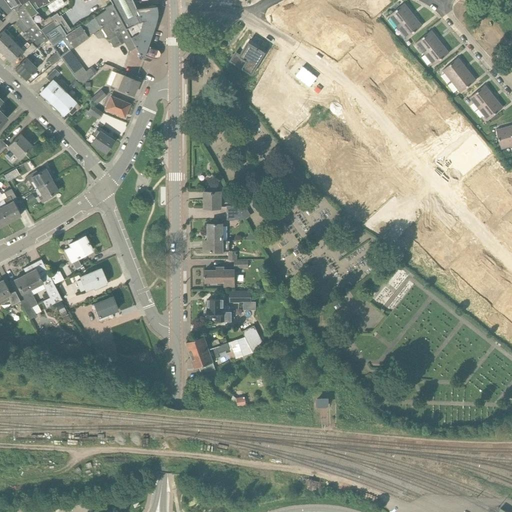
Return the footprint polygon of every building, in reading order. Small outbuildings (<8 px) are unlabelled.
[(3,0),(0,0),(0,7),(7,15),(12,10),(10,8),(3,0)] [(22,6),(19,2),(17,0),(3,0),(10,8),(12,7),(15,11),(22,6)] [(52,0),(17,0),(19,2),(22,6),(40,30),(53,21),(50,15),(44,19),(37,9),(43,5),(44,6),(52,0)] [(61,0),(57,0),(49,5),(53,10),(64,4),(61,0)] [(136,8),(134,2),(133,3),(132,0),(109,0),(112,4),(131,39),(136,48),(139,54),(144,56),(147,45),(147,46),(154,25),(157,16),(157,6),(149,7),(136,8)] [(149,7),(149,0),(145,0),(134,2),(136,8),(149,7)] [(115,48),(124,43),(131,39),(112,4),(105,8),(106,10),(94,18),(100,28),(106,37),(107,37),(109,40),(113,47),(115,48)] [(398,27),(413,15),(404,4),(389,16),(398,27)] [(38,49),(48,41),(40,30),(22,6),(15,11),(18,15),(17,16),(19,18),(29,30),(25,34),(38,49)] [(311,14),(294,28),(303,38),(306,35),(319,24),(319,23),(311,14)] [(407,38),(422,26),(413,15),(398,27),(407,38)] [(24,33),(25,34),(29,30),(19,18),(15,24),(23,33),(24,33)] [(52,22),(40,30),(48,41),(52,46),(61,39),(72,33),(62,18),(56,22),(55,20),(52,22)] [(69,50),(100,28),(94,18),(72,33),(61,39),(69,50)] [(319,24),(306,35),(315,45),(317,43),(317,42),(331,31),(330,31),(322,21),(319,23),(319,24)] [(331,31),(317,42),(317,43),(326,52),(329,50),(342,38),(333,28),(330,31),(331,31)] [(0,51),(1,53),(13,41),(7,36),(10,33),(5,29),(0,33),(0,51)] [(425,54),(440,42),(431,31),(416,43),(425,54)] [(342,38),(329,50),(337,60),(353,46),(345,36),(342,38)] [(136,48),(131,39),(124,43),(129,52),(136,48)] [(1,53),(11,63),(23,51),(13,41),(1,53)] [(369,41),(352,55),(361,65),(377,51),(369,41)] [(434,65),(449,53),(440,42),(425,54),(434,65)] [(15,70),(26,80),(36,69),(30,63),(32,61),(28,57),(36,48),(32,43),(21,54),(26,58),(15,70)] [(252,74),(265,53),(248,43),(240,56),(236,53),(231,61),(252,74)] [(63,61),(73,54),(69,50),(60,57),(61,59),(63,61)] [(377,51),(361,65),(369,75),(386,61),(377,51)] [(60,57),(60,56),(57,52),(47,60),(52,66),(61,59),(60,57)] [(66,66),(76,59),(73,54),(63,61),(66,66)] [(452,81),(467,69),(458,58),(443,70),(452,81)] [(70,70),(79,63),(76,59),(66,66),(70,70)] [(279,59),(266,83),(277,90),(278,87),(290,93),(302,71),(279,59)] [(386,61),(369,75),(378,85),(394,71),(386,61)] [(73,75),(83,67),(79,63),(70,70),(73,75)] [(76,79),(86,72),(83,67),(73,75),(76,79)] [(85,82),(97,72),(92,67),(86,72),(76,79),(81,86),(85,83),(85,82)] [(52,104),(64,92),(52,80),(59,74),(54,69),(46,78),(50,82),(40,93),(52,104)] [(460,93),(476,81),(467,69),(452,81),(460,93)] [(139,82),(124,75),(117,72),(111,86),(133,95),(139,82)] [(402,73),(390,84),(398,93),(410,83),(402,73)] [(410,83),(398,93),(406,103),(418,92),(410,83)] [(479,109),(494,97),(485,85),(470,98),(479,109)] [(91,99),(96,105),(105,96),(100,91),(91,99)] [(52,104),(63,116),(67,111),(71,116),(80,107),(64,92),(52,104)] [(418,92),(406,103),(414,112),(426,101),(418,92)] [(129,105),(117,99),(110,97),(104,109),(124,117),(129,105)] [(488,120),(503,108),(494,97),(479,109),(488,120)] [(87,110),(84,114),(89,118),(92,114),(98,119),(102,114),(92,106),(88,111),(87,110)] [(430,109),(414,123),(423,133),(439,119),(430,109)] [(315,116),(303,127),(311,136),(323,125),(315,116)] [(282,119),(273,128),(283,138),(292,129),(282,119)] [(439,119),(423,133),(431,142),(447,128),(439,119)] [(323,125),(311,136),(319,145),(331,134),(323,125)] [(501,149),(511,146),(511,134),(510,126),(496,130),(501,149)] [(447,128),(431,142),(439,152),(456,138),(447,128)] [(106,153),(113,141),(99,131),(99,132),(96,130),(93,135),(95,137),(91,143),(106,153)] [(19,158),(31,146),(20,134),(8,147),(19,158)] [(331,134),(319,145),(327,154),(339,143),(331,134)] [(339,143),(327,154),(335,163),(348,153),(339,143)] [(357,157),(341,171),(349,181),(365,167),(357,157)] [(481,166),(465,180),(474,191),(490,176),(481,166)] [(365,167),(349,181),(358,190),(374,176),(365,167)] [(37,188),(51,179),(45,169),(38,173),(37,171),(26,177),(30,183),(33,181),(37,188)] [(13,178),(10,172),(4,176),(8,182),(13,178)] [(374,176),(358,190),(366,200),(382,186),(374,176)] [(490,176),(474,191),(482,200),(498,186),(490,176)] [(38,197),(41,203),(53,196),(52,194),(58,191),(51,179),(37,188),(41,195),(38,197)] [(382,186),(366,200),(375,210),(391,196),(382,186)] [(498,186),(482,200),(489,209),(506,195),(498,186)] [(0,210),(7,223),(20,216),(13,202),(17,199),(11,189),(4,192),(7,197),(0,200),(0,210)] [(204,192),(204,208),(221,208),(221,192),(204,192)] [(32,194),(26,198),(29,203),(35,199),(32,194)] [(511,201),(506,195),(489,209),(498,219),(511,207),(511,201)] [(243,203),(238,206),(242,214),(245,219),(250,216),(243,203)] [(425,215),(409,230),(418,240),(434,226),(425,215)] [(222,240),(222,232),(222,224),(209,224),(209,241),(222,240)] [(434,226),(418,240),(426,249),(442,235),(434,226)] [(251,232),(246,240),(256,241),(251,232)] [(442,235),(426,249),(434,258),(450,243),(442,235)] [(77,258),(80,256),(92,251),(84,236),(69,244),(71,247),(65,250),(72,263),(75,269),(81,266),(77,258)] [(204,251),(228,251),(228,240),(222,240),(209,241),(204,241),(204,251)] [(450,243),(434,258),(443,268),(459,254),(450,243)] [(466,257),(455,270),(464,278),(475,266),(466,257)] [(54,285),(49,275),(41,260),(30,265),(33,271),(35,270),(42,283),(49,298),(43,301),(46,308),(62,300),(54,285)] [(30,289),(42,283),(35,270),(33,271),(30,265),(23,269),(26,274),(14,280),(25,301),(21,303),(30,319),(36,316),(31,307),(37,304),(30,289)] [(475,266),(464,278),(473,286),(484,274),(475,266)] [(205,270),(205,282),(224,282),(224,285),(234,284),(234,278),(234,270),(231,270),(224,270),(224,267),(216,267),(216,270),(205,270)] [(86,290),(106,282),(100,269),(86,275),(86,276),(81,279),(86,290)] [(484,274),(473,286),(482,294),(493,282),(484,274)] [(73,283),(71,277),(64,280),(67,286),(73,283)] [(0,281),(0,304),(0,305),(9,301),(11,306),(20,301),(15,291),(10,294),(2,280),(0,281)] [(493,282),(482,294),(492,302),(502,290),(493,282)] [(230,291),(229,303),(252,303),(251,291),(230,291)] [(511,292),(497,308),(507,316),(511,310),(511,292)] [(106,314),(117,310),(112,297),(94,303),(99,319),(106,317),(106,314)] [(207,308),(207,317),(215,317),(215,321),(228,321),(228,312),(229,312),(229,306),(223,306),(223,299),(208,299),(208,308),(207,308)] [(55,304),(58,310),(64,307),(61,301),(55,304)] [(242,332),(245,337),(253,353),(254,355),(267,349),(255,326),(242,332)] [(226,338),(219,340),(218,338),(212,341),(213,343),(207,345),(204,336),(187,342),(191,355),(227,342),(226,338)] [(236,359),(253,353),(245,337),(228,343),(227,342),(191,355),(196,368),(213,362),(212,359),(234,353),(236,359)] [(101,344),(94,346),(96,352),(103,350),(101,344)] [(245,397),(236,398),(237,407),(246,406),(245,397)]
